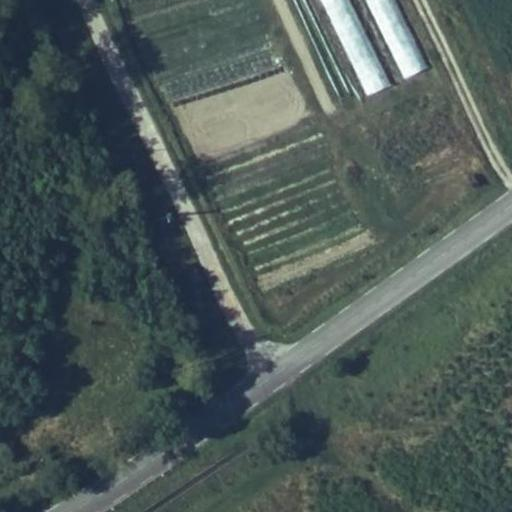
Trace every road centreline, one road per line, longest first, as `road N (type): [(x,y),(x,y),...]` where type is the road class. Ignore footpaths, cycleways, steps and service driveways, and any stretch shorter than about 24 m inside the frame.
road 1 (secondary): [(511,198),(57,511)]
road 2 (track): [(262,373),(78,0)]
